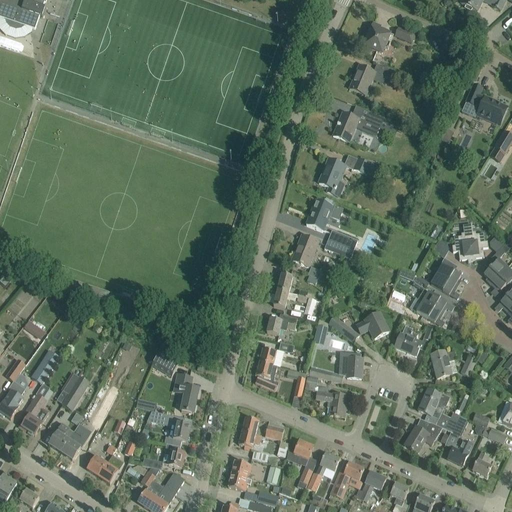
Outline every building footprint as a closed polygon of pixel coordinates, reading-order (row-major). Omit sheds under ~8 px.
[(2,0),(1,3),(0,3),(0,18),(6,21),(7,25),(10,29),(16,31),(21,30),(25,27),(35,31),(40,18),(42,18),(45,9),(43,8),(45,3),(46,3),(46,0),(2,0)] [(464,0),(461,6),(477,13),(483,1),(493,7),(492,9),(500,13),(506,1),(505,0),(504,0),(464,0)] [(374,25),(364,48),(382,55),(384,49),(388,51),(390,45),(387,43),(390,35),(381,31),(382,28),(374,25)] [(415,37),(399,30),(396,38),(412,44),(415,37)] [(449,56),(452,50),(441,45),(438,52),(449,56)] [(359,68),(349,91),(366,98),(376,75),(359,68)] [(381,77),(394,82),(398,73),(385,68),(381,77)] [(507,110),(493,103),(493,102),(486,99),(485,100),(479,97),(482,90),(474,87),(462,115),(476,121),(477,118),(500,127),(507,110)] [(369,113),(365,124),(395,136),(400,125),(369,113)] [(343,115),(333,138),(350,145),(359,122),(343,115)] [(442,141),(440,149),(445,151),(448,143),(452,133),(447,130),(442,141)] [(511,138),(505,134),(495,150),(490,159),(500,165),(505,157),(511,145),(511,138)] [(431,148),(428,157),(435,159),(438,150),(431,148)] [(354,172),(367,177),(371,167),(358,161),(354,172)] [(324,172),(319,185),(329,189),(327,194),(339,199),(345,186),(338,183),(345,168),(329,162),(328,164),(329,165),(326,173),(324,172)] [(343,212),(317,201),(313,212),(314,212),(308,227),(307,227),(322,234),(328,219),(338,223),(343,212)] [(485,243),(484,235),(476,236),(476,234),(473,234),(473,231),(464,232),(464,235),(461,235),(462,238),(454,239),(455,247),(452,248),(453,254),(459,254),(460,263),(468,261),(468,259),(475,258),(476,260),(484,259),(483,250),(488,250),(487,243),(485,243)] [(354,252),(358,243),(332,233),(329,241),(354,252)] [(303,268),(303,267),(308,269),(318,244),(302,238),(300,245),(301,245),(294,263),(293,262),(292,263),(301,267),(303,268)] [(350,261),(354,252),(329,241),(325,251),(350,261)] [(439,242),(436,248),(447,255),(449,253),(449,248),(439,242)] [(488,280),(486,282),(490,287),(507,270),(499,261),(505,254),(506,255),(510,251),(505,246),(497,254),(485,266),(489,271),(484,277),(488,280)] [(437,276),(458,289),(461,283),(459,281),(461,277),(453,272),(456,267),(444,260),(441,266),(443,267),(437,276)] [(490,287),(495,291),(497,289),(501,293),(511,281),(511,274),(507,270),(490,287)] [(282,276),(278,292),(288,295),(292,279),(282,276)] [(454,294),(458,289),(437,276),(431,287),(449,297),(452,293),(454,294)] [(416,281),(423,286),(427,288),(429,284),(418,277),(416,281)] [(420,291),(423,286),(416,281),(413,286),(420,291)] [(98,299),(108,302),(111,294),(101,291),(98,299)] [(278,292),(274,308),(285,311),(288,295),(278,292)] [(507,315),(511,309),(511,292),(501,304),(504,308),(502,310),(507,315)] [(423,304),(443,317),(447,311),(444,309),(447,305),(429,294),(423,304)] [(308,300),(307,312),(314,313),(315,301),(308,300)] [(443,317),(423,304),(417,314),(435,325),(437,321),(440,322),(443,317)] [(267,335),(277,337),(279,338),(280,332),(286,333),(286,331),(294,333),(297,320),(280,316),(279,322),(271,320),(267,335)] [(357,329),(358,330),(361,336),(370,331),(375,341),(389,334),(380,316),(366,323),(367,324),(357,329)] [(334,319),(328,326),(354,345),(359,337),(334,319)] [(29,322),(24,330),(40,341),(45,334),(29,322)] [(319,327),(316,339),(325,341),(328,329),(319,327)] [(401,336),(399,341),(395,350),(416,359),(422,345),(409,339),(412,332),(406,329),(402,337),(401,336)] [(425,338),(432,341),(436,332),(428,329),(425,338)] [(8,336),(10,333),(8,331),(5,334),(6,334),(2,338),(4,340),(8,336)] [(295,348),(281,345),(279,353),(293,356),(295,348)] [(263,350),(260,364),(277,369),(273,368),(277,352),(269,350),(269,352),(263,350)] [(60,360),(49,353),(32,380),(42,387),(60,360)] [(446,353),(441,355),(431,357),(437,381),(453,377),(449,364),(457,362),(455,354),(447,356),(446,353)] [(340,355),(338,377),(347,379),(347,380),(352,380),(362,381),(363,361),(360,361),(360,357),(340,355)] [(152,371),(172,382),(180,368),(161,357),(152,371)] [(477,362),(468,359),(460,375),(469,379),(477,362)] [(26,367),(18,362),(6,379),(14,384),(26,367)] [(301,363),(299,371),(306,372),(308,365),(301,363)] [(277,369),(260,364),(256,378),(259,378),(256,386),(275,394),(278,385),(273,384),(277,369)] [(308,377),(309,378),(318,379),(321,380),(330,383),(332,375),(311,369),(309,373),(308,373),(307,377),(309,377),(308,377)] [(301,400),(306,376),(289,372),(287,379),(298,382),(294,399),(301,400)] [(69,395),(80,379),(73,375),(63,391),(69,395)] [(177,376),(175,384),(172,395),(183,397),(182,402),(184,402),(181,413),(194,416),(199,391),(189,389),(191,379),(177,376)] [(307,379),(305,391),(313,393),(314,390),(316,390),(316,389),(318,379),(309,378),(309,379),(307,379)] [(80,379),(69,395),(62,407),(72,414),(89,385),(80,379)] [(14,384),(9,392),(11,394),(6,402),(0,410),(0,414),(11,421),(24,401),(20,398),(25,391),(14,384)] [(418,413),(427,417),(432,419),(438,406),(446,410),(451,400),(437,393),(436,395),(428,392),(418,413)] [(317,394),(316,403),(332,405),(330,417),(335,418),(334,419),(336,419),(336,418),(343,419),(347,398),(334,396),(333,396),(317,394)] [(43,425),(50,414),(43,410),(48,403),(37,396),(25,414),(30,417),(22,429),(35,437),(43,425)] [(457,412),(463,415),(470,399),(464,396),(457,412)] [(155,413),(157,404),(139,400),(137,409),(155,413)] [(511,429),(511,405),(511,406),(506,403),(498,424),(503,426),(511,429)] [(105,418),(110,410),(109,410),(104,407),(103,406),(97,418),(93,425),(98,429),(105,418)] [(77,414),(72,423),(79,427),(84,418),(77,414)] [(187,444),(191,429),(184,427),(185,420),(152,414),(148,423),(171,429),(169,439),(165,438),(164,445),(167,446),(180,449),(182,443),(187,444)] [(446,432),(445,432),(452,436),(452,434),(454,435),(461,419),(453,415),(451,420),(446,432)] [(486,430),(490,421),(476,415),(472,423),(486,430)] [(451,420),(442,416),(436,427),(442,430),(446,432),(451,420)] [(246,420),(242,433),(256,437),(260,421),(252,419),(252,421),(246,420)] [(454,435),(452,434),(452,436),(461,440),(469,423),(461,419),(454,435)] [(119,422),(114,433),(121,436),(125,425),(119,422)] [(432,447),(442,431),(442,430),(436,427),(431,425),(426,434),(425,434),(416,428),(405,447),(411,452),(413,453),(417,455),(425,442),(432,447)] [(49,447),(62,455),(70,442),(65,439),(69,432),(62,427),(58,434),(49,447)] [(265,439),(281,443),(284,431),(268,427),(265,439)] [(506,439),(491,432),(488,439),(503,446),(506,439)] [(256,437),(242,433),(239,447),(245,448),(244,451),(252,453),(253,446),(259,447),(261,438),(256,437)] [(70,442),(62,455),(73,462),(81,450),(81,449),(85,442),(79,438),(74,445),(70,442)] [(453,451),(448,461),(463,468),(473,447),(463,442),(458,453),(453,451)] [(124,456),(131,459),(136,447),(129,444),(124,456)] [(277,458),(285,460),(288,445),(280,444),(277,458)] [(309,462),(314,450),(300,444),(295,456),(288,453),(287,462),(301,468),(302,466),(306,468),(308,462),(309,462)] [(163,464),(162,466),(168,467),(172,468),(182,470),(185,456),(179,455),(180,449),(167,446),(165,455),(163,464)] [(111,447),(106,454),(113,459),(118,452),(117,451),(113,448),(111,447)] [(108,466),(99,479),(110,486),(116,478),(119,473),(113,469),(123,454),(118,452),(113,459),(108,466)] [(252,460),(260,462),(260,463),(267,464),(269,457),(254,454),(252,460)] [(478,461),(477,464),(472,473),(487,480),(492,468),(485,465),(489,458),(482,454),(478,461)] [(315,475),(308,491),(315,494),(326,470),(335,474),(340,461),(326,455),(320,468),(317,476),(315,475)] [(93,463),(87,471),(99,479),(108,466),(96,458),(93,463)] [(150,470),(159,472),(161,472),(163,464),(144,460),(142,468),(150,470)] [(235,463),(232,476),(247,480),(248,475),(250,475),(252,467),(235,463)] [(359,483),(360,481),(364,472),(349,465),(344,476),(340,475),(330,496),(342,501),(349,487),(352,480),(359,483)] [(127,472),(137,479),(140,475),(130,468),(127,472)] [(266,484),(276,487),(280,472),(270,469),(266,484)] [(155,479),(159,472),(150,470),(141,485),(148,489),(138,504),(149,511),(150,511),(165,490),(153,482),(156,479),(155,479)] [(297,489),(305,492),(313,473),(305,470),(297,489)] [(362,493),(359,491),(355,500),(367,505),(373,489),(381,493),(386,482),(371,475),(362,493)] [(251,487),(252,481),(247,480),(232,476),(228,489),(245,494),(247,486),(251,487)] [(0,477),(0,502),(4,506),(10,497),(12,494),(17,486),(4,477),(3,479),(0,477)] [(165,490),(150,511),(165,511),(169,508),(168,507),(170,503),(171,503),(181,488),(171,481),(165,490)] [(390,497),(396,499),(393,506),(395,506),(392,511),(406,511),(408,507),(403,505),(409,492),(395,486),(390,497)] [(27,492),(21,500),(20,502),(33,510),(39,500),(27,492)] [(257,503),(276,508),(279,498),(259,493),(257,503)] [(416,505),(413,511),(431,511),(435,503),(415,495),(411,503),(416,505)] [(313,501),(311,505),(318,508),(318,509),(319,510),(324,511),(327,503),(322,501),(320,504),(313,501)]
